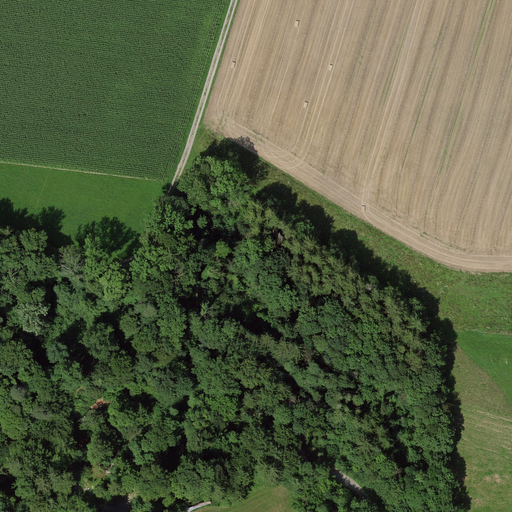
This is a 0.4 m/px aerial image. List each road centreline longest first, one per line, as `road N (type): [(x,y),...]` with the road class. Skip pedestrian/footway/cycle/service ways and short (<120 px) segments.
road 1 (track): [(0,227),(72,258),(117,261),(145,242),(170,200),(234,0)]
road 2 (track): [(385,511),(336,478),(262,510)]
